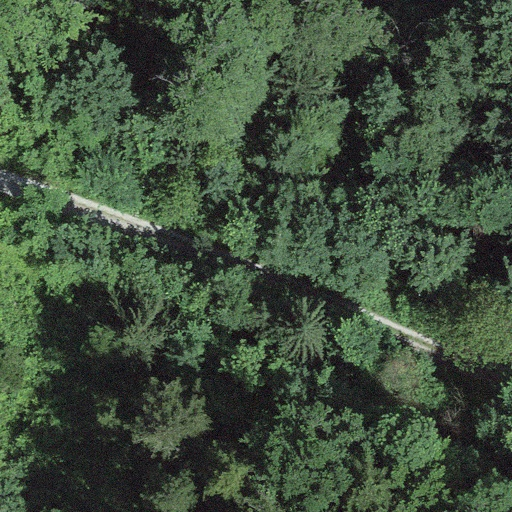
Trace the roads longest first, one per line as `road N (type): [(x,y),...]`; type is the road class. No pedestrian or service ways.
road 1 (track): [(0,255),(248,361),(511,492)]
road 2 (track): [(0,179),(459,361),(511,371)]
